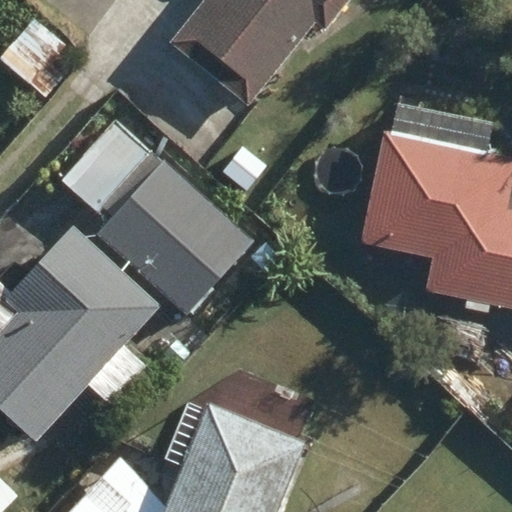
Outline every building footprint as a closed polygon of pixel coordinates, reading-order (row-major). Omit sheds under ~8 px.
[(212,0),(174,48),(249,109),(316,27),(327,36),(355,0),(212,0)] [(0,63),(47,101),(75,64),(62,54),(66,49),(32,24),(0,63)] [(428,298),(511,315),(511,215),(511,210),(511,169),(487,164),(494,129),(395,110),(389,145),(382,143),(361,248),(435,263),(428,298)] [(63,185),(98,217),(151,159),(117,129),(63,185)] [(99,239),(186,321),(253,249),(166,168),(99,239)] [(161,313),(74,235),(13,302),(0,290),(0,415),(36,449),(161,313)] [(453,346),(477,352),(483,330),(459,324),(453,346)] [(170,511),(280,511),(306,450),(212,411),(170,511)]
